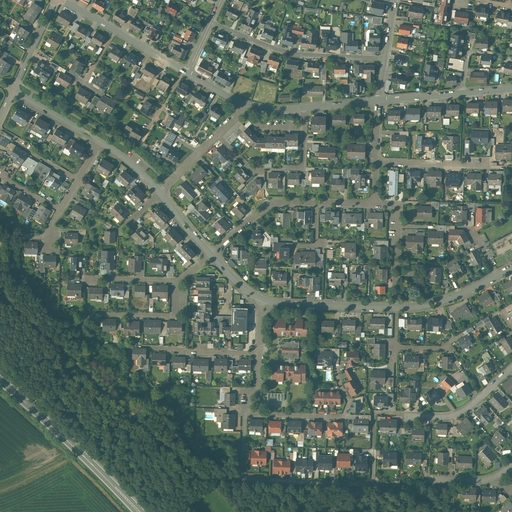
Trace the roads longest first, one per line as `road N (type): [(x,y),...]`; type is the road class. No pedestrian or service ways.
road 1 (residential): [(248,414),(242,480),(372,483),(372,445)]
road 2 (primary): [(0,379),(138,511)]
road 3 (residential): [(373,202),(267,204),(210,253)]
road 4 (residential): [(384,59),(288,52),(210,22)]
road 5 (residential): [(187,72),(63,0)]
road 6 (residential): [(511,89),(377,99)]
road 7 (residential): [(258,414),(341,416),(347,401),(334,371)]
road 8 (residential): [(394,307),(263,299)]
road 9 (residential): [(511,267),(448,299),(394,307)]
road 10 (residential): [(511,366),(453,415),(405,416)]
road 11 (residential): [(373,202),(397,209),(394,307)]
